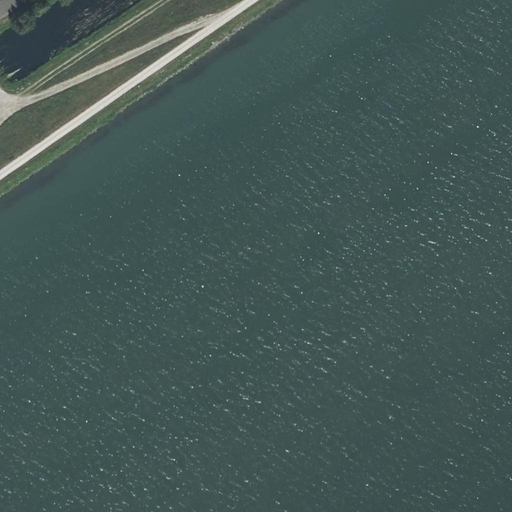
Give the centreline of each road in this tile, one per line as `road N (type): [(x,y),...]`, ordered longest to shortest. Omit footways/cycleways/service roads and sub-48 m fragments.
road 1 (track): [(248,0),(0,175)]
road 2 (track): [(0,122),(12,109),(228,13)]
road 3 (track): [(0,116),(162,0)]
